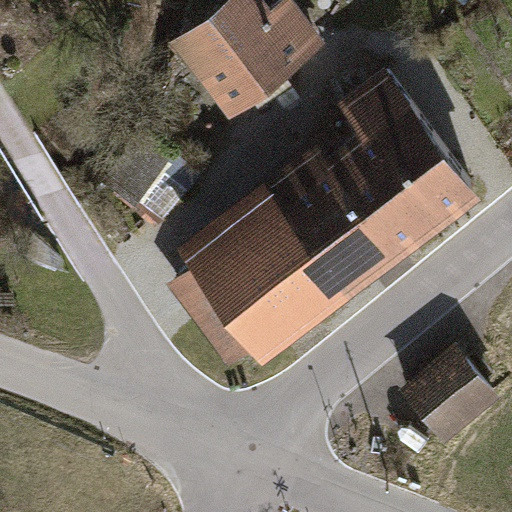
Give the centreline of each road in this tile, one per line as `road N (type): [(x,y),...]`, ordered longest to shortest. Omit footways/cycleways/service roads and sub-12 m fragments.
road 1 (tertiary): [(264,473),(511,241)]
road 2 (tertiary): [(0,377),(141,419),(264,473)]
